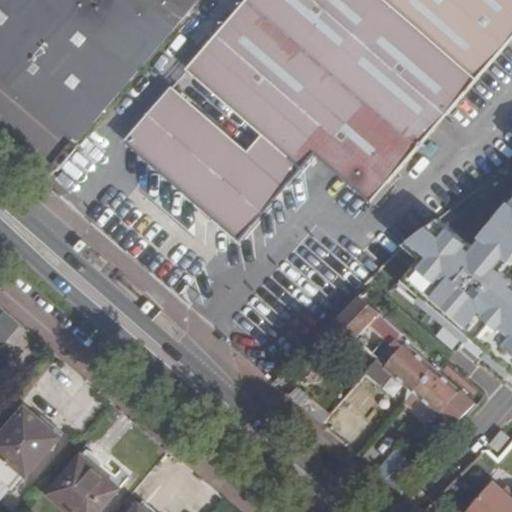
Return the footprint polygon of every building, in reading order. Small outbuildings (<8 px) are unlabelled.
[(0,0),(0,75),(78,142),(175,28),(199,0),(0,0)] [(511,40),(511,0),(247,0),(187,70),(263,135),(248,152),(173,86),(125,142),(241,242),(316,154),(372,203),(511,40)] [(511,374),(511,276),(503,268),(511,258),(511,164),(413,238),(430,253),(408,278),(426,294),(422,298),(471,341),(475,337),(492,352),(488,357),(510,377),(511,374)] [(355,341),(368,327),(393,349),(401,340),(405,336),(381,314),(360,296),(334,322),(355,341)] [(472,400),(401,340),(393,349),(380,363),(390,372),(440,414),(445,410),(455,418),(472,400)] [(384,379),(390,372),(380,363),(374,370),(384,379)] [(300,388),(294,396),(325,421),(332,413),(300,388)] [(61,437),(26,408),(0,437),(0,452),(28,476),(61,437)] [(492,449),(505,455),(511,440),(511,434),(501,430),(492,449)] [(100,511),(121,488),(83,456),(50,495),(70,511),(100,511)] [(385,479),(398,491),(416,471),(403,459),(385,479)] [(493,482),(467,511),(511,511),(511,491),(509,495),(493,482)]
